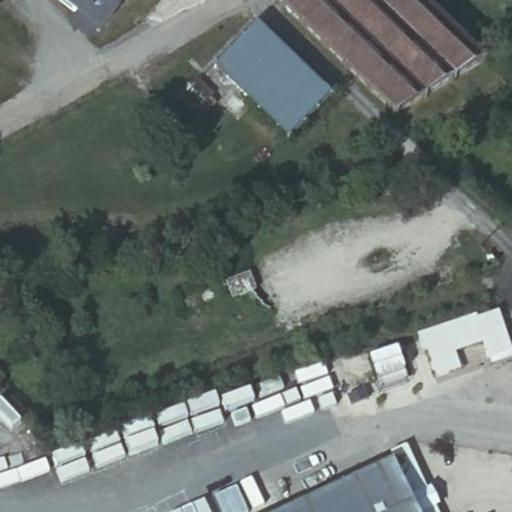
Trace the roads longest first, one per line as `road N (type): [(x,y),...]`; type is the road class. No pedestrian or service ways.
road 1 (residential): [(0,124),(215,0)]
road 2 (unknown): [(511,280),(399,164)]
